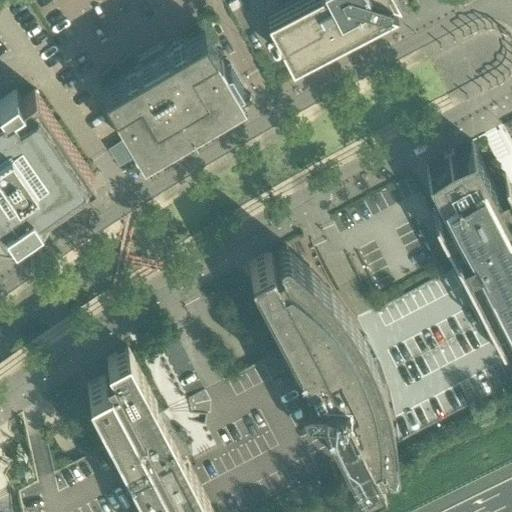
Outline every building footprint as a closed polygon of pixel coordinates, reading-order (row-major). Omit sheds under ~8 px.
[(295,0),(266,15),(291,62),(313,51),(364,24),(377,17),(396,7),(387,4),(388,4),(389,4),(390,4),(391,3),(392,2),(392,1),(393,0),(392,0),(295,0)] [(166,48),(141,63),(102,86),(125,124),(122,126),(135,148),(138,146),(140,150),(156,140),(154,137),(163,132),(167,138),(177,132),(178,134),(184,130),(203,119),(209,115),(208,114),(219,108),(215,101),(224,96),(226,99),(242,90),(239,86),(243,84),(229,62),(226,64),(204,26),(166,48)] [(81,82),(96,108),(106,102),(91,76),(81,82)] [(0,237),(1,238),(4,238),(2,240),(9,250),(54,218),(53,216),(48,209),(88,181),(95,176),(94,175),(35,89),(34,88),(21,96),(15,88),(0,98),(0,237)] [(125,135),(109,144),(120,162),(135,153),(125,135)] [(511,186),(511,185),(510,186),(499,192),(473,142),(472,141),(468,142),(461,145),(453,149),(446,152),(439,156),(432,161),(425,165),(452,217),(442,222),(441,222),(439,223),(454,250),(466,274),(494,327),(495,326),(506,320),(511,330),(511,186)] [(278,254),(278,255),(273,258),(270,251),(249,262),(310,380),(302,380),(297,382),(303,393),(317,393),(330,417),(353,462),(354,463),(360,475),(381,464),(378,457),(383,454),(383,455),(383,456),(384,457),(385,458),(386,458),(388,459),(389,459),(391,458),(392,458),(393,457),(394,456),(394,455),(395,453),(394,442),(394,441),(391,417),(386,393),(376,364),(364,337),(348,312),(331,288),(310,266),(287,246),(286,245),(284,245),(283,245),(282,245),(280,246),(279,246),(278,247),(278,249),(277,250),(277,252),(277,253),(278,254)] [(214,511),(203,490),(182,449),(191,445),(187,439),(185,437),(178,441),(165,417),(162,411),(154,396),(128,346),(106,357),(109,363),(104,367),(107,373),(87,384),(104,417),(120,448),(118,449),(123,465),(128,462),(154,511),(214,511)] [(162,411),(178,441),(185,437),(205,425),(207,413),(196,393),(162,411)] [(182,449),(203,490),(209,487),(210,486),(212,485),(213,483),(214,481),(214,480),(214,478),(214,476),(214,474),(213,472),(212,470),(191,445),(182,449)]
